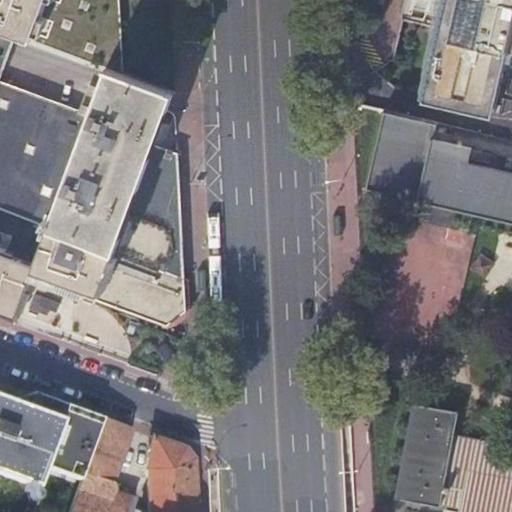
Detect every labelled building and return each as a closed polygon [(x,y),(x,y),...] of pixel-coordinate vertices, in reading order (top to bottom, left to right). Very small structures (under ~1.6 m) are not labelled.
[(0,0),(0,30),(14,36),(96,66),(108,70),(123,76),(121,27),(120,0),(0,0)] [(507,58),(511,36),(511,0),(448,0),(448,3),(427,90),(495,106),(507,58)] [(14,36),(0,30),(0,56),(5,58),(14,36)] [(0,207),(109,251),(109,253),(184,281),(182,246),(180,213),(177,155),(149,144),(162,108),(164,101),(167,92),(123,76),(108,70),(105,78),(100,91),(89,86),(79,113),(0,83),(0,74),(5,58),(0,56),(0,207)] [(438,125),(384,113),(366,189),(415,200),(420,202),(421,195),(439,199),(458,203),(456,210),(481,215),(511,222),(511,173),(470,164),(473,149),(434,140),(438,125)] [(0,305),(14,311),(29,268),(69,283),(159,316),(185,306),(184,281),(109,253),(109,251),(0,207),(0,305)] [(497,262),(482,252),(471,267),(487,278),(497,262)] [(0,397),(0,473),(36,487),(43,467),(79,480),(101,419),(30,393),(18,396),(6,400),(0,397)] [(461,503),(460,510),(459,511),(511,511),(511,446),(455,435),(459,413),(431,407),(427,406),(414,404),(406,447),(396,498),(409,500),(441,506),(442,499),(461,503)] [(101,419),(79,480),(67,511),(130,511),(131,511),(133,511),(195,511),(194,496),(192,460),(182,449),(150,437),(145,473),(147,509),(131,506),(112,499),(115,491),(113,484),(108,483),(128,429),(101,419)] [(134,498),(115,491),(112,499),(131,506),(134,498)] [(441,506),(460,510),(461,503),(442,499),(441,506)]
